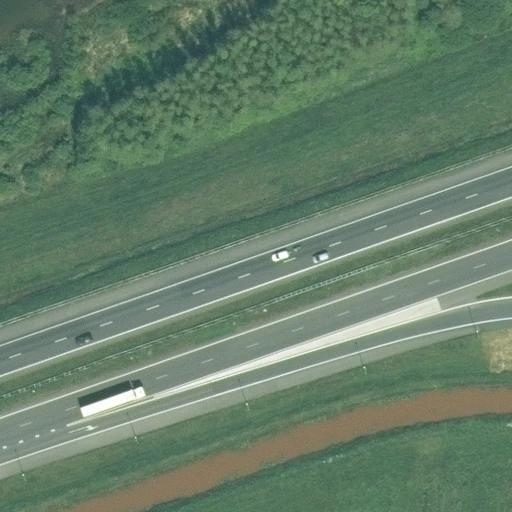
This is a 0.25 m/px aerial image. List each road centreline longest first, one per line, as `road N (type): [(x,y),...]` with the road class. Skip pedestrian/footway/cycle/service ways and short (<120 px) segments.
road 1 (motorway): [(511,175),(0,353)]
road 2 (motorway): [(58,413),(511,253)]
road 3 (motorway): [(58,413),(194,393),(447,317),(511,307)]
